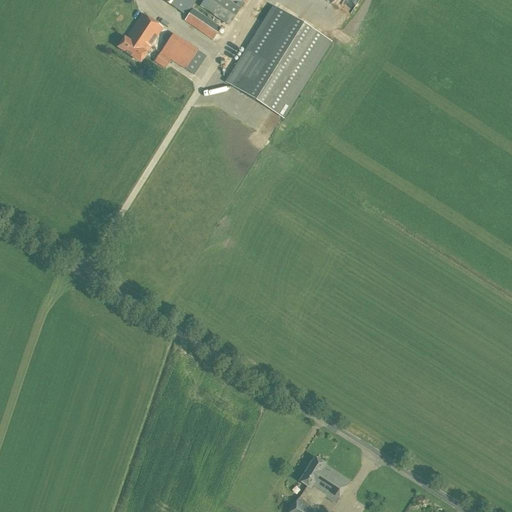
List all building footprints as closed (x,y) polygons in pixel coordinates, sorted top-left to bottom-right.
[(162,0),(185,15),(195,0),(162,0)] [(229,26),(241,8),(228,0),(204,0),(199,7),(229,26)] [(283,118),(330,42),(274,7),(227,83),(283,118)] [(213,40),(221,28),(192,9),(184,21),(213,40)] [(146,53),(163,28),(142,14),(126,39),(124,38),(118,48),(140,63),(147,53),(146,53)] [(194,75),(206,57),(173,35),(161,53),(194,75)] [(299,482),(307,487),(300,498),(299,497),(289,511),(321,511),(307,503),(315,491),(335,504),(350,482),(325,466),(325,465),(314,458),(299,482)]
